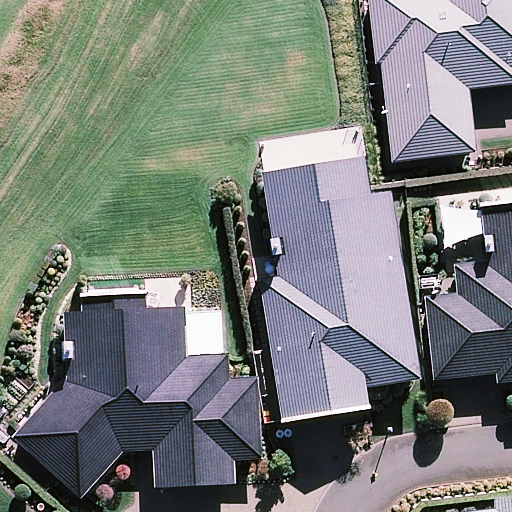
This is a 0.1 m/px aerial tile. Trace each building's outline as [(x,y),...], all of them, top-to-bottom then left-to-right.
[(385,44),(403,145),(480,131),(470,78),(511,70),(511,0),(367,0),(376,46),(385,44)] [(405,366),(381,183),(347,188),(340,138),(258,148),(291,404),(367,394),(364,371),(405,366)] [(511,203),(485,206),(490,261),(462,263),(465,294),(431,297),(438,379),(511,371),(511,203)] [(231,460),(258,458),(254,380),(230,382),(229,354),(187,356),(184,311),(140,314),(139,297),(70,301),(73,373),(17,436),(82,496),(119,450),(155,449),(155,484),(232,480),(231,460)] [(511,511),(511,497),(492,499),(493,511),(511,511)]
